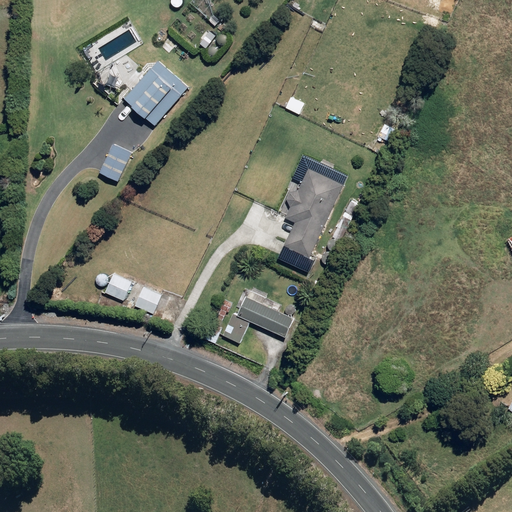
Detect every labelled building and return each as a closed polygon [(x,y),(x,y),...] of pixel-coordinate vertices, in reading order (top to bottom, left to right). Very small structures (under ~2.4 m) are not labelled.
[(219,37),(214,33),(204,44),(208,48),(219,37)] [(158,60),(126,98),(156,125),(189,86),(158,60)] [(128,146),(118,142),(105,171),(114,175),(126,181),(139,152),(128,146)] [(288,198),(291,207),(286,218),(296,222),(286,245),(311,257),(345,184),(309,167),(300,188),(291,191),(288,198)] [(133,281),(115,273),(106,292),(125,300),(133,281)] [(162,296),(163,295),(145,287),(136,305),(154,313),(156,311),(160,312),(166,298),(162,296)] [(287,337),(296,317),(248,295),(239,315),(234,313),(224,335),(241,343),(251,320),(287,337)] [(216,307),(212,316),(223,321),(227,311),(216,307)]
